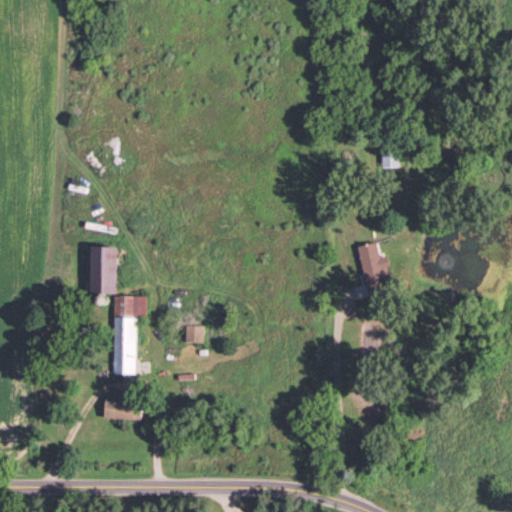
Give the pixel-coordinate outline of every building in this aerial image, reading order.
[(378,245),(359,248),(368,303),(387,300),(378,245)] [(117,248),(90,248),(90,296),(117,296),(117,248)] [(114,377),(136,377),(136,319),(147,319),(147,298),(114,298),(114,377)] [(204,345),(205,328),(186,328),(186,345),(204,345)] [(104,421),(142,423),(142,404),(105,402),(104,421)]
